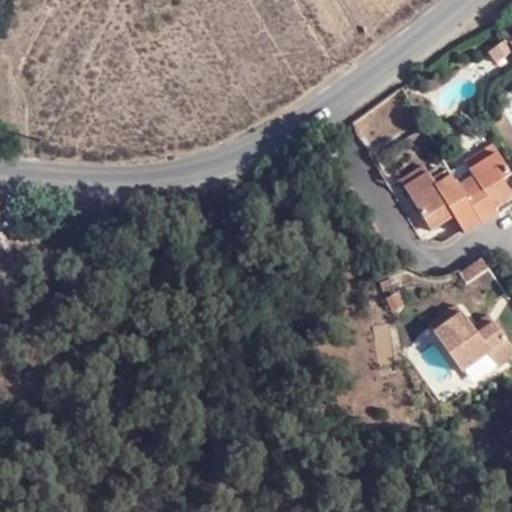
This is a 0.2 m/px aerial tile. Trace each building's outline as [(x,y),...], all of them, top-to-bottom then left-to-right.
[(504,60),(497,49),(484,55),(491,68),(504,60)] [(490,157),(500,150),(495,142),(484,149),(490,157)] [(463,154),(468,161),(484,149),(480,143),(463,154)] [(459,182),(485,221),(511,202),(511,186),(506,178),(511,173),(511,166),(500,150),(490,157),(484,149),(468,161),(475,172),(459,182)] [(401,178),(406,186),(429,169),(424,162),(401,178)] [(453,171),(448,165),(434,176),(437,182),(453,171)] [(456,215),(468,233),(485,221),(459,182),(453,171),(437,182),(434,176),(429,169),(406,186),(434,229),(456,215)] [(105,223),(105,233),(121,231),(120,222),(105,223)] [(488,269),(481,259),(461,271),(460,279),(464,286),(488,269)] [(0,307),(11,302),(4,284),(0,285),(0,307)] [(476,333),(471,326),(461,312),(434,334),(462,373),(491,353),(499,366),(511,356),(511,347),(493,320),(476,333)] [(488,314),(471,326),(476,333),(493,320),(488,314)]
